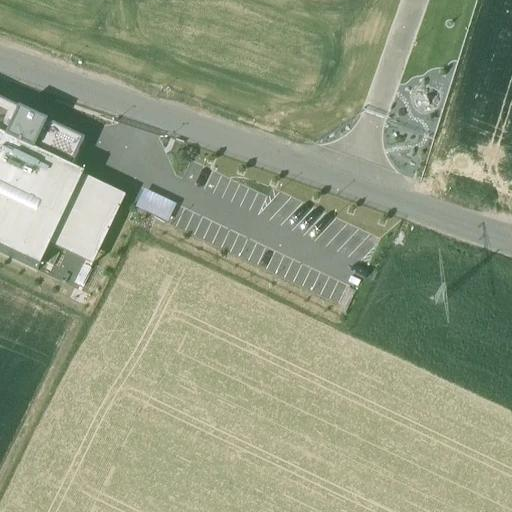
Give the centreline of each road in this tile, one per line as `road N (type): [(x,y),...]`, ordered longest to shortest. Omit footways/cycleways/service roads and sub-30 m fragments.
road 1 (unclassified): [(511,249),(0,61)]
road 2 (track): [(79,322),(3,511)]
